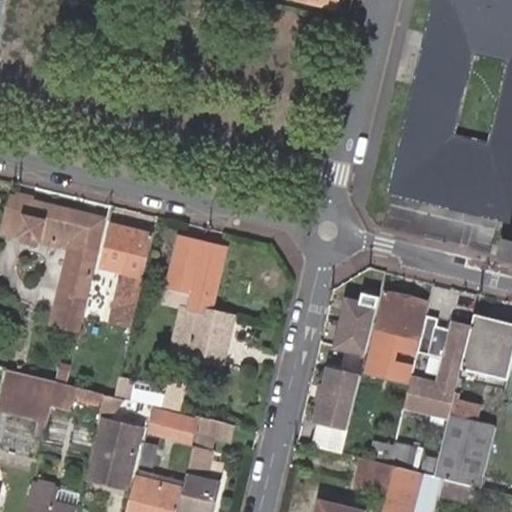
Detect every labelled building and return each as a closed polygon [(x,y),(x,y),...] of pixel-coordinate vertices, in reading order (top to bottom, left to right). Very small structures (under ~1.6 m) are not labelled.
[(299,0),(299,1),(336,10),(338,0),(299,0)] [(511,0),(435,0),(427,36),(448,40),(436,91),(415,87),(390,193),(511,222),(511,215),(511,108),(503,107),(492,153),(446,142),(470,42),(511,51),(511,0)] [(314,43),(274,33),(268,59),(308,68),(314,43)] [(448,40),(427,36),(415,87),(436,91),(448,40)] [(511,68),(503,107),(511,108),(511,68)] [(83,311),(106,221),(13,198),(8,217),(4,233),(69,249),(50,326),(78,332),(83,311)] [(150,258),(155,238),(114,228),(103,274),(108,275),(110,269),(124,272),(119,293),(140,298),(150,258)] [(172,352),(178,354),(191,357),(226,365),(237,318),(213,312),(227,250),(180,239),(165,303),(183,308),(172,352)] [(346,347),(365,352),(380,290),(364,286),(361,297),(358,296),(346,347)] [(110,322),(133,328),(140,298),(119,293),(116,293),(110,322)] [(426,304),(386,294),(375,342),(403,348),(396,378),(408,380),(426,304)] [(509,381),(511,366),(511,324),(476,316),(463,371),(509,381)] [(440,386),(412,379),(404,411),(447,422),(470,331),(454,327),(440,386)] [(435,336),(425,333),(417,364),(428,366),(435,336)] [(319,423),(351,431),(363,378),(333,370),(319,423)] [(507,389),(509,381),(463,371),(461,378),(507,389)] [(154,409),(164,411),(166,406),(170,388),(121,376),(115,399),(139,405),(154,409)] [(56,406),(60,390),(11,377),(3,404),(25,409),(23,421),(50,428),(56,406)] [(170,388),(166,406),(181,410),(188,383),(172,379),(170,388)] [(107,397),(69,388),(61,386),(60,390),(56,406),(86,414),(85,418),(101,422),(102,420),(107,397)] [(471,486),(483,488),(497,429),(474,424),(478,406),(462,402),(463,397),(457,395),(439,477),(443,479),(446,479),(471,486)] [(115,399),(107,397),(102,420),(107,421),(133,428),(139,405),(115,399)] [(1,415),(23,421),(25,409),(3,404),(1,415)] [(196,425),(156,416),(152,433),(191,444),(196,425)] [(122,473),(132,476),(143,430),(133,428),(107,421),(98,453),(93,476),(120,483),(122,473)] [(228,442),(232,428),(203,421),(199,435),(228,442)] [(392,446),(375,442),(371,455),(388,460),(392,446)] [(161,447),(145,443),(139,466),(155,469),(161,447)] [(425,449),(397,443),(393,464),(420,470),(425,449)] [(212,456),(195,452),(188,477),(191,479),(183,511),(216,511),(223,488),(204,482),(207,474),(212,456)] [(387,493),(394,467),(391,466),(364,459),(358,485),(387,493)] [(413,511),(423,474),(394,467),(387,493),(382,511),(413,511)] [(132,476),(122,473),(120,483),(130,485),(132,476)] [(434,511),(443,479),(439,477),(423,474),(413,511),(434,511)] [(467,507),(471,486),(446,479),(440,502),(467,507)] [(127,511),(179,511),(185,492),(136,481),(127,511)] [(27,511),(74,511),(57,507),(61,491),(35,484),(27,511)]
